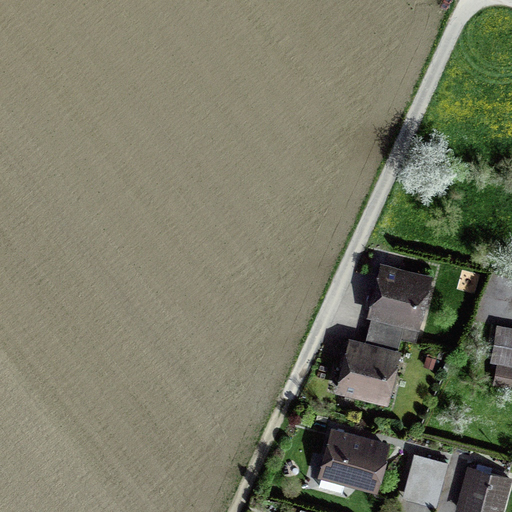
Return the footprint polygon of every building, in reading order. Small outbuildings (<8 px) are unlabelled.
[(383,267),(372,312),(414,323),(425,277),(383,267)] [(511,327),(498,325),(492,359),(511,362),(511,327)] [(351,344),(340,388),(381,399),(392,354),(351,344)] [(333,432),(321,482),(373,494),(385,444),(333,432)] [(446,462),(415,454),(407,485),(438,492),(446,462)] [(472,471),(462,511),(465,511),(502,511),(511,480),(472,471)]
